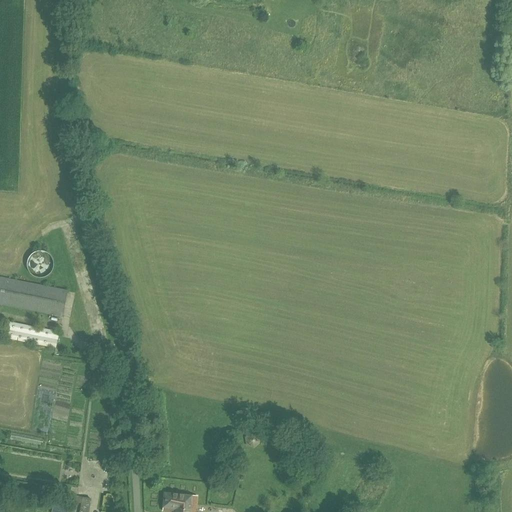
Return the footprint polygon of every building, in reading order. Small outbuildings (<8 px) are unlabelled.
[(37,278),(41,278),(44,277),(47,276),(49,274),(51,270),(52,267),(52,263),(51,259),(49,256),(46,254),(44,252),(40,252),(36,252),(33,253),(30,256),(27,259),(26,262),(26,265),(26,268),(28,272),(30,275),(33,277),(37,278)] [(0,304),(62,317),(67,290),(17,280),(0,276),(0,304)] [(2,338),(55,348),(58,331),(5,321),(2,338)] [(246,446),(253,448),(258,443),(257,436),(250,435),(246,439),(246,446)] [(279,477),(299,481),(300,469),(281,466),(279,477)] [(369,490),(372,477),(363,475),(359,488),(369,490)] [(195,511),(197,496),(163,493),(162,511),(168,511),(195,511)] [(70,511),(88,511),(91,498),(73,495),(70,511)]
